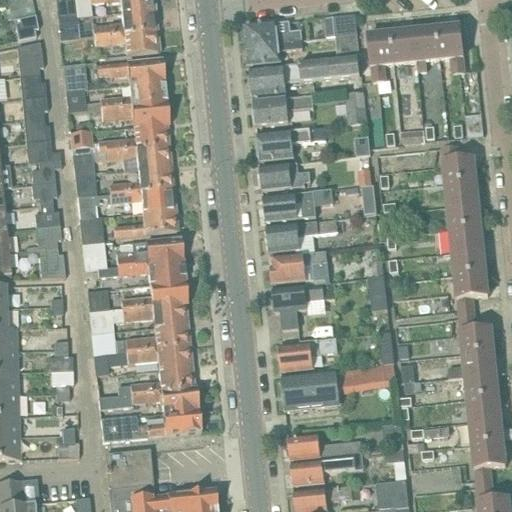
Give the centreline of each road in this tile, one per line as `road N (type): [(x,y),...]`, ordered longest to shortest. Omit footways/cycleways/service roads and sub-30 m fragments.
road 1 (residential): [(259,511),(205,8)]
road 2 (residential): [(511,195),(485,0)]
